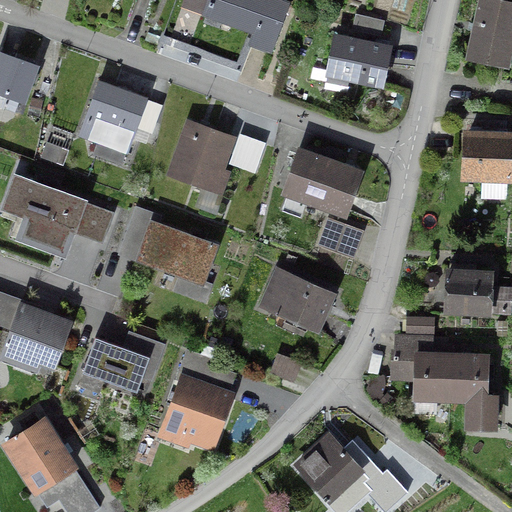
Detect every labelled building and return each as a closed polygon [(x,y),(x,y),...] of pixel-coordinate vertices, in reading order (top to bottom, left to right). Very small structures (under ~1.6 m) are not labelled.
[(209,0),(204,15),(254,33),(249,45),(270,52),(288,6),(271,0),(209,0)] [(493,0),(478,0),(466,61),(497,67),(501,49),(510,51),(511,49),(510,49),(511,40),(511,0),(499,0),(499,1),(493,0)] [(377,35),(380,24),(356,18),(353,30),(377,35)] [(232,69),(238,51),(199,37),(193,54),(232,69)] [(380,86),(387,49),(335,38),(325,83),(346,88),(348,79),(380,86)] [(34,66),(0,53),(0,108),(2,109),(6,98),(21,103),(34,66)] [(130,139),(144,101),(98,85),(84,123),(130,139)] [(25,129),(20,125),(8,120),(2,120),(0,120),(0,137),(1,138),(12,142),(18,143),(23,140),(26,135),(25,129)] [(232,138),(189,122),(169,176),(219,194),(226,175),(219,172),(232,138)] [(469,135),(466,135),(464,177),(506,179),(508,137),(505,137),(505,131),(480,130),(480,129),(470,128),(469,135)] [(343,214),(357,174),(299,153),(284,192),(343,214)] [(112,208),(13,171),(1,202),(38,216),(29,238),(65,252),(74,229),(100,239),(112,208)] [(214,240),(149,216),(136,252),(200,276),(214,240)] [(327,220),(317,246),(352,258),(361,232),(327,220)] [(260,306),(314,330),(330,294),(276,270),(260,306)] [(448,270),(446,309),(507,313),(508,290),(488,289),(488,278),(487,278),(488,272),(448,270)] [(65,325),(21,309),(7,347),(51,363),(65,325)] [(406,319),(406,334),(431,335),(431,320),(406,319)] [(147,351),(94,333),(83,366),(136,384),(147,351)] [(432,397),(448,397),(468,398),(467,425),(490,426),(491,398),(484,398),(486,359),(469,358),(450,358),(440,357),(440,351),(430,350),(431,338),(406,337),(401,337),(401,348),(400,355),(392,355),(391,377),(413,378),(412,396),(432,397)] [(231,388),(182,371),(163,428),(212,444),(231,388)] [(42,411),(2,437),(36,489),(48,482),(72,466),(75,464),(42,411)] [(387,509),(408,490),(361,445),(351,454),(331,433),(299,462),(339,511),(344,511),(369,489),(387,509)] [(67,511),(84,511),(97,504),(72,466),(48,482),(67,511)]
